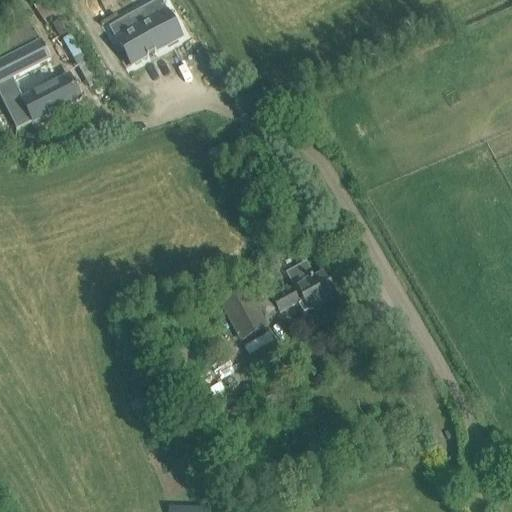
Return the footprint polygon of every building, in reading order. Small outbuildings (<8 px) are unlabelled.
[(64,19),(66,17),(55,0),(29,0),(43,22),(53,16),(57,23),(64,19)] [(144,10),(110,29),(130,65),(131,66),(181,39),(167,14),(151,23),(144,10)] [(21,15),(0,26),(0,91),(9,109),(19,129),(79,99),(68,79),(42,92),(37,83),(23,90),(17,79),(47,64),(21,15)] [(57,23),(53,25),(61,39),(72,32),(64,19),(57,23)] [(323,272),(295,288),(272,300),(280,314),(302,302),(308,312),(336,297),(323,272)] [(247,288),(219,303),(240,342),(268,327),(247,288)] [(184,347),(165,357),(176,377),(195,367),(184,347)] [(197,375),(175,384),(180,398),(202,389),(197,375)] [(240,407),(197,423),(205,444),(247,428),(240,407)]
